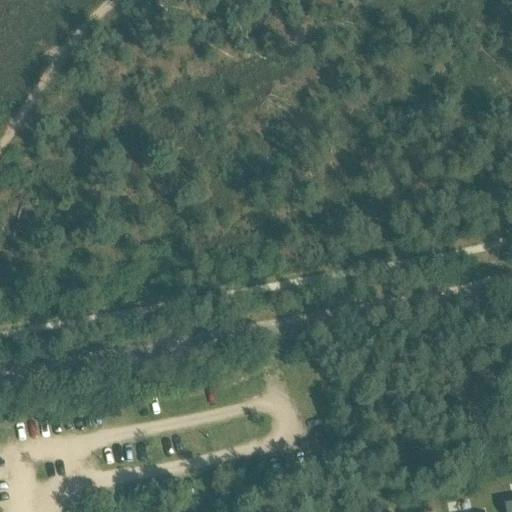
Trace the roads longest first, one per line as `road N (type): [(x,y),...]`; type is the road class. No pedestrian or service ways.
road 1 (unclassified): [(0,386),(511,290)]
road 2 (track): [(0,151),(54,70),(101,17),(129,0)]
